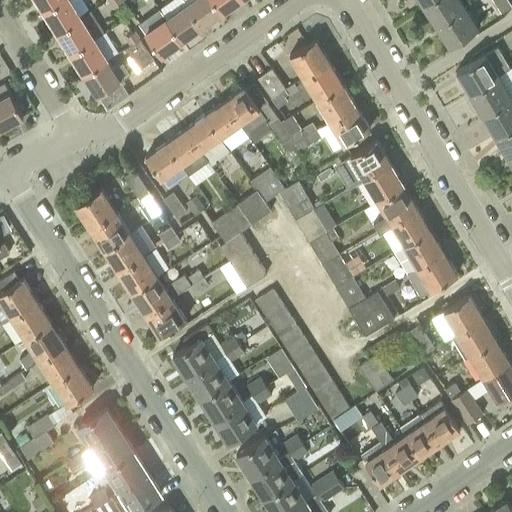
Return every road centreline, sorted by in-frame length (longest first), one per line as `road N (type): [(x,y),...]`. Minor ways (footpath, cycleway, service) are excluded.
road 1 (residential): [(226,511),(2,169)]
road 2 (residential): [(511,283),(340,0)]
road 3 (residential): [(72,130),(109,132),(297,0)]
road 4 (residential): [(72,130),(0,13)]
